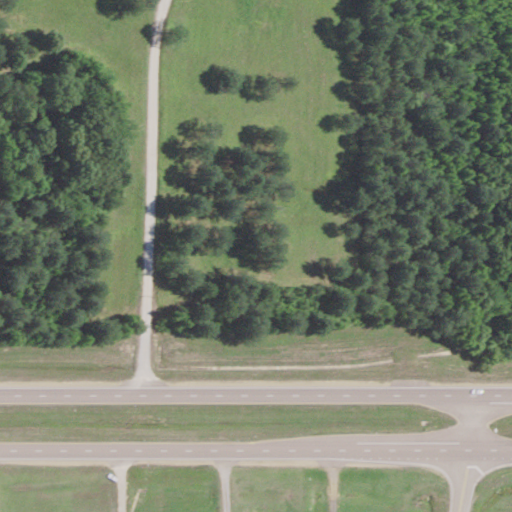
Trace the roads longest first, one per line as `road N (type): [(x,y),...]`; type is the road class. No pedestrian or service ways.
road 1 (trunk): [(511,393),(0,393)]
road 2 (trunk): [(0,450),(511,450)]
